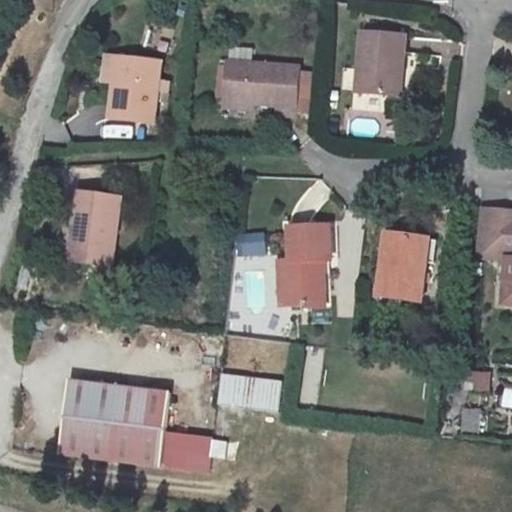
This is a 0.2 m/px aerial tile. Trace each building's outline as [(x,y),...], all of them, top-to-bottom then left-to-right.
[(405,45),(361,42),(359,101),(402,103),(405,45)] [(296,67),(227,62),(224,104),(276,107),(275,114),(294,116),(296,67)] [(162,67),(118,63),(114,127),(159,130),(162,67)] [(126,207),(82,203),(76,270),(120,273),(126,207)] [(284,270),(277,269),(274,313),(321,317),(325,273),(335,273),(338,239),(287,235),(284,270)] [(435,241),(389,239),(385,300),(431,305),(435,241)] [(268,313),(274,313),(277,269),(272,268),(268,313)] [(465,390),(491,391),(492,373),(465,372),(465,390)] [(220,374),(217,406),(278,411),(281,379),(220,374)] [(176,390),(69,380),(63,457),(169,468),(176,390)] [(461,431),(481,433),(483,409),(463,408),(461,431)] [(203,466),(206,446),(182,442),(180,464),(203,466)]
